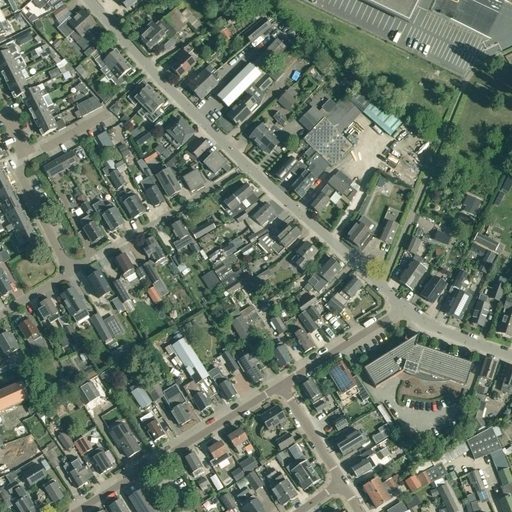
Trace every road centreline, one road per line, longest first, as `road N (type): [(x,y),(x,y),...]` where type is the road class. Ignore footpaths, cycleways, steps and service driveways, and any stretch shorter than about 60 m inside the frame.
road 1 (residential): [(76,511),(281,384)]
road 2 (residential): [(247,167),(87,0)]
road 3 (residential): [(405,307),(247,167)]
road 4 (unknown): [(344,345),(379,398),(423,416),(463,400),(480,346)]
road 5 (residential): [(247,167),(69,273)]
road 6 (residential): [(281,384),(405,307)]
road 7 (residential): [(69,273),(20,176),(27,157)]
